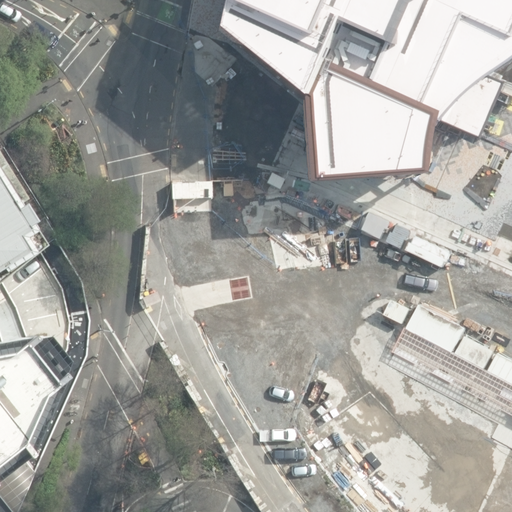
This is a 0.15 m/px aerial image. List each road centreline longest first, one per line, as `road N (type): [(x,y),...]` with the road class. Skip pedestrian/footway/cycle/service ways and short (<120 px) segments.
road 1 (tertiary): [(138,286),(271,511)]
road 2 (secondary): [(138,286),(83,511)]
road 3 (secondary): [(138,111),(138,286)]
road 4 (tertiary): [(6,0),(77,45),(138,111)]
